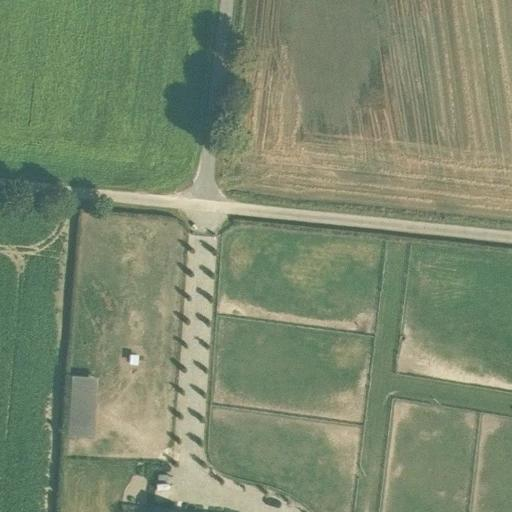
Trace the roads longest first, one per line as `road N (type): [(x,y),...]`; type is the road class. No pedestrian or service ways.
road 1 (track): [(203,206),(186,450),(216,497),(242,511)]
road 2 (unclassified): [(511,238),(203,206)]
road 3 (unclassified): [(203,206),(228,0)]
road 4 (unclassified): [(0,184),(203,206)]
